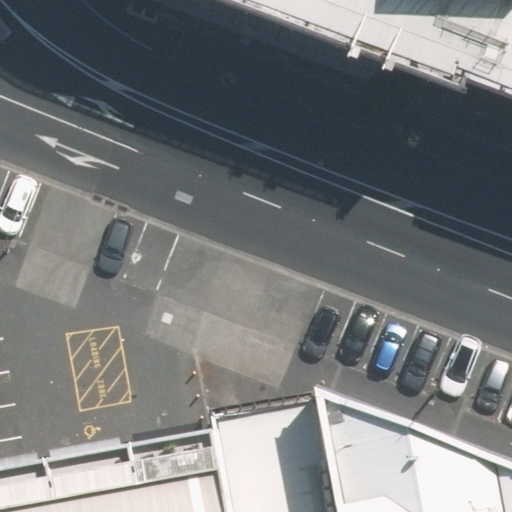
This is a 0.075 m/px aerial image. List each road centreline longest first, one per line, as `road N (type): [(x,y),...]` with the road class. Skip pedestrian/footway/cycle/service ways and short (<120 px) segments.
road 1 (secondary): [(162,115),(511,256)]
road 2 (secondary): [(19,0),(162,115)]
road 3 (secondary): [(162,115),(0,83)]
